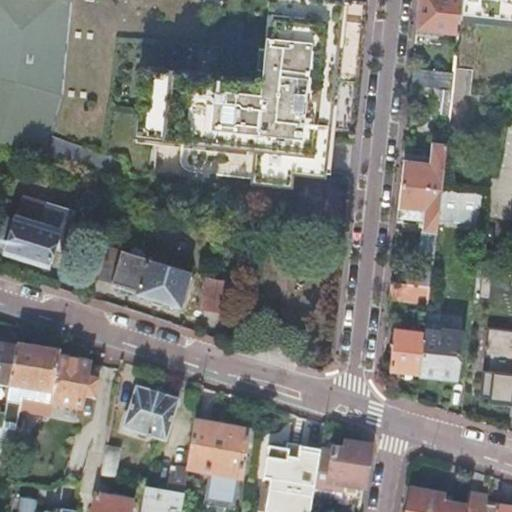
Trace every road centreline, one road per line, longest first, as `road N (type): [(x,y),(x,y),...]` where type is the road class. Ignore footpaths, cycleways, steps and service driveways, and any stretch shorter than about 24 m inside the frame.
road 1 (residential): [(394,0),(348,401)]
road 2 (residential): [(348,401),(0,295)]
road 3 (unknown): [(113,329),(79,471)]
road 4 (residential): [(395,419),(511,455)]
